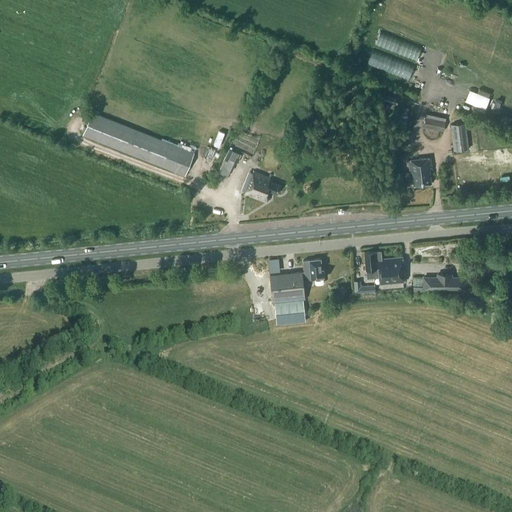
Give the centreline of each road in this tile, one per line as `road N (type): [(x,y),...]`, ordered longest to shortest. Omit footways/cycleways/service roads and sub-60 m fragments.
road 1 (primary): [(0,261),(511,208)]
road 2 (unclassified): [(0,280),(511,228)]
